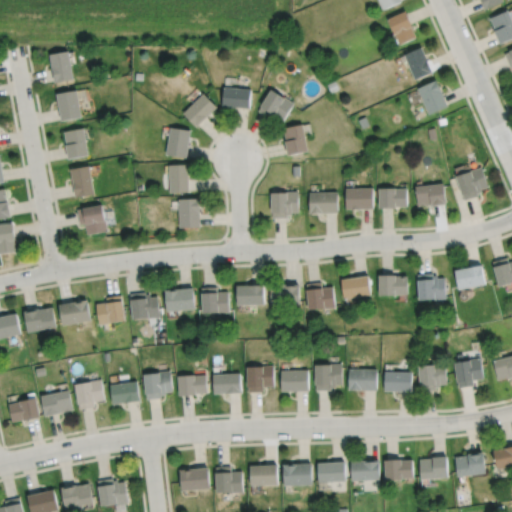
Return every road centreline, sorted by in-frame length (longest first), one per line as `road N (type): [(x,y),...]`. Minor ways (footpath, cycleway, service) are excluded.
road 1 (residential): [(0,281),(161,256),(451,237),(511,218)]
road 2 (residential): [(0,462),(168,433),(427,424),(511,411)]
road 3 (residential): [(55,271),(15,48)]
road 4 (residential): [(440,0),(511,160)]
